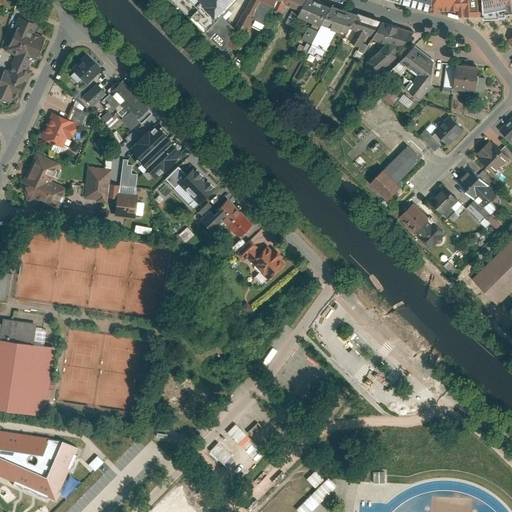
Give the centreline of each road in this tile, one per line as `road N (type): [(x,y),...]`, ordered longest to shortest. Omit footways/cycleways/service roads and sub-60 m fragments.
road 1 (residential): [(75,12),(334,284)]
road 2 (residential): [(137,511),(249,396),(334,284)]
road 3 (residential): [(334,284),(511,438)]
road 4 (residential): [(75,12),(15,136)]
road 5 (residential): [(354,0),(479,42)]
